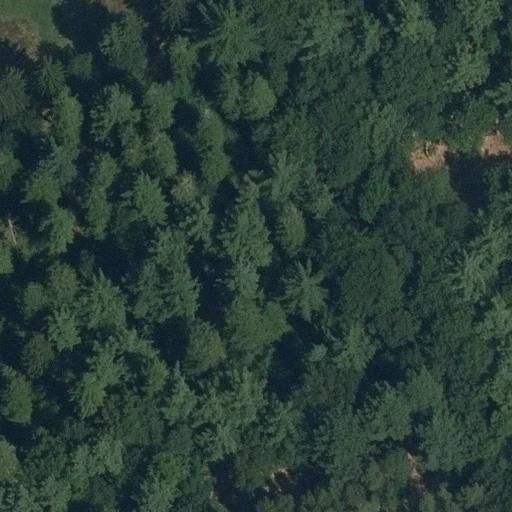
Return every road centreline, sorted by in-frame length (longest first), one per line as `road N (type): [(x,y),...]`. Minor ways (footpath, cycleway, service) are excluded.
road 1 (track): [(497,511),(251,0)]
road 2 (track): [(0,148),(283,0)]
